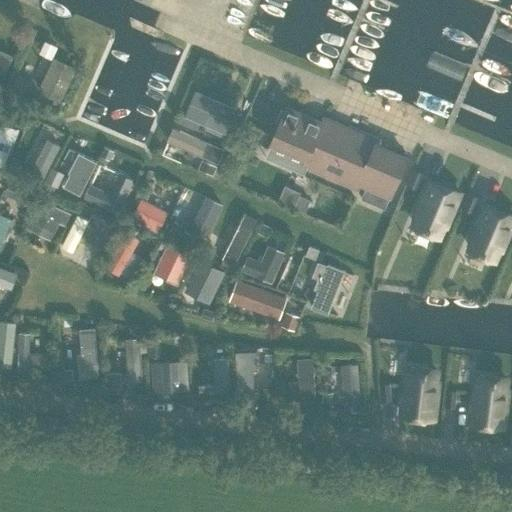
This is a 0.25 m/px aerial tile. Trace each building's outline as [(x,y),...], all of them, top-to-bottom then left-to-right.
[(8,84),(22,88),(26,74),(11,70),(8,84)] [(174,118),(218,132),(225,112),(180,98),(174,118)] [(322,122),(286,106),(284,111),(281,109),(276,120),(280,121),(265,155),(301,170),(303,164),(357,188),(359,182),(366,185),(390,195),(407,157),(376,143),(378,140),(324,117),(322,122)] [(168,121),(158,144),(188,158),(199,135),(168,121)] [(52,179),(57,167),(43,161),(53,137),(38,131),(23,166),(52,179)] [(82,170),(100,180),(108,164),(75,146),(58,177),(74,185),(82,170)] [(110,165),(101,184),(84,176),(77,191),(108,205),(124,171),(110,165)] [(413,168),(406,184),(415,188),(422,172),(413,168)] [(419,214),(414,225),(438,235),(443,224),(445,225),(459,192),(431,180),(424,196),(421,195),(418,204),(420,205),(417,213),(419,214)] [(366,185),(361,195),(385,205),(390,195),(366,185)] [(123,210),(151,222),(159,203),(131,191),(123,210)] [(469,192),(462,208),(471,212),(478,196),(469,192)] [(47,233),(60,205),(35,193),(22,222),(47,233)] [(197,232),(209,200),(193,194),(181,226),(197,232)] [(177,199),(171,216),(181,220),(187,203),(177,199)] [(474,238),(469,249),(493,259),(498,248),(500,249),(511,222),(511,214),(486,203),(481,215),(479,214),(475,222),(478,223),(472,237),(474,238)] [(73,205),(55,235),(69,244),(87,213),(73,205)] [(256,218),(243,213),(222,259),(234,265),(256,218)] [(112,269),(134,235),(116,224),(95,258),(112,269)] [(269,279),(289,235),(276,230),(257,273),(269,279)] [(167,257),(178,263),(185,250),(160,236),(146,262),(160,269),(167,257)] [(315,285),(327,291),(344,255),(332,249),(315,285)] [(211,266),(187,258),(177,289),(201,297),(211,266)] [(281,259),(280,277),(294,278),(295,260),(281,259)] [(0,293),(10,265),(0,261),(0,293)] [(273,310),(277,286),(225,276),(221,300),(273,310)] [(290,320),(288,305),(272,307),(274,322),(290,320)] [(0,329),(9,329),(8,314),(0,313),(0,329)] [(10,342),(21,344),(24,326),(13,324),(10,342)] [(402,392),(401,401),(403,401),(402,414),(433,417),(437,381),(435,381),(436,369),(410,366),(409,378),(406,378),(404,392),(402,392)] [(472,400),(471,409),(473,409),(472,422),(502,425),(507,390),(504,389),(506,377),(480,374),(479,386),(476,386),(474,400),(472,400)] [(389,382),(379,383),(381,401),(391,400),(389,382)] [(446,388),(444,406),(454,407),(456,390),(446,388)]
